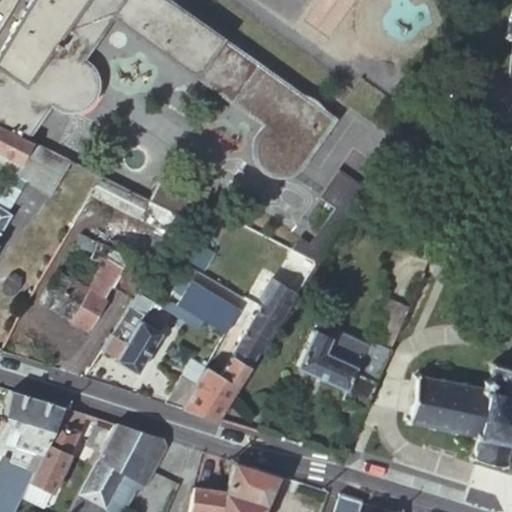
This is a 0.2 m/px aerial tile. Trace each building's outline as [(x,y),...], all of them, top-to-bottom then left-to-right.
[(334,118),(167,0),(28,0),(0,48),(0,125),(25,139),(50,103),(52,104),(54,106),(57,108),(61,110),(65,110),(68,110),(72,110),(76,109),(80,108),(83,106),(86,104),(89,102),(92,99),(94,97),(95,94),(96,91),(96,89),(97,85),(97,81),(97,79),(96,76),(94,72),(92,68),(90,65),(87,62),(84,60),(81,58),(112,16),(264,123),(259,130),(256,133),(254,137),(253,141),(253,143),(252,146),(252,149),(253,152),(253,155),(254,157),(255,160),(256,162),(258,164),(259,166),(260,167),(263,169),(266,171),(268,173),(271,174),(273,174),(276,175),(278,175),(281,175),(283,175),(285,175),(288,174),(289,173),(292,172),(295,171),(296,170),(300,167),(334,118)] [(0,152),(20,162),(25,139),(0,125),(0,152)] [(20,162),(0,152),(0,161),(15,168),(20,162)] [(316,261),(363,186),(338,169),(319,196),(336,207),(309,244),(299,237),(291,249),(316,261)] [(156,267),(182,218),(146,200),(100,177),(91,193),(158,228),(147,244),(117,227),(109,240),(113,242),(108,250),(79,233),(73,244),(91,254),(89,258),(102,262),(88,286),(57,269),(38,300),(68,318),(68,319),(87,331),(107,298),(103,296),(110,284),(112,285),(131,254),(153,265),(156,267)] [(182,218),(194,200),(158,181),(146,200),(182,218)] [(0,231),(11,213),(0,207),(0,231)] [(218,420),(316,261),(291,249),(281,262),(285,265),(246,329),(229,321),(236,310),(227,307),(226,309),(202,295),(191,314),(207,322),(225,333),(210,359),(201,374),(181,408),(218,420)] [(138,290),(153,265),(131,254),(112,285),(133,298),(138,290)] [(149,301),(153,295),(138,290),(133,298),(104,347),(119,356),(118,358),(139,372),(161,332),(140,320),(149,301)] [(207,322),(191,314),(167,299),(153,295),(149,301),(159,305),(201,330),(207,322)] [(391,350),(410,306),(387,296),(368,339),(391,350)] [(364,408),(391,350),(368,339),(366,344),(356,365),(326,351),(332,337),(330,336),(312,328),(295,367),(344,389),(341,398),(364,408)] [(366,344),(334,329),(330,336),(332,337),(326,351),(356,365),(366,344)] [(511,367),(494,364),(493,361),(490,363),(492,365),(490,377),(482,379),(482,387),(466,384),(466,381),(463,380),(462,383),(445,380),(445,376),(442,376),(442,379),(420,375),(420,372),(417,371),(416,375),(414,374),(413,376),(416,377),(408,417),(404,416),(404,419),(408,420),(407,423),(410,424),(411,421),(432,425),(431,428),(434,428),(435,425),(454,430),(453,433),(456,433),(457,430),(478,435),(474,455),(469,456),(472,460),(476,458),(503,463),(505,467),(508,465),(505,462),(509,441),(511,440),(511,367)] [(168,404),(181,408),(201,374),(187,365),(164,403),(168,404)] [(0,471),(0,511),(12,511),(14,509),(21,494),(63,406),(10,389),(1,420),(0,419),(0,439),(15,444),(9,458),(7,457),(0,471)] [(63,406),(21,494),(45,505),(51,492),(69,453),(67,451),(85,413),(63,406)] [(115,420),(97,416),(83,442),(99,451),(115,420)] [(115,420),(99,451),(78,489),(120,511),(121,511),(136,486),(142,491),(166,445),(162,437),(115,420)] [(233,461),(203,451),(194,479),(189,511),(220,511),(224,488),(233,461)] [(242,464),(233,461),(224,488),(220,511),(263,511),(280,474),(270,471),(242,464)] [(120,511),(78,489),(66,511),(120,511)] [(356,499),(340,494),(334,511),(357,511),(361,500),(356,499)]
